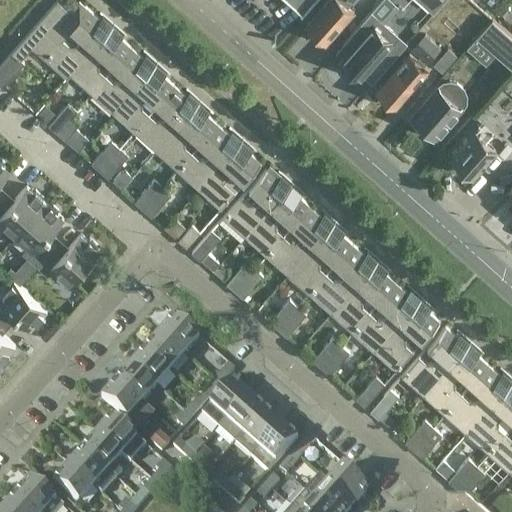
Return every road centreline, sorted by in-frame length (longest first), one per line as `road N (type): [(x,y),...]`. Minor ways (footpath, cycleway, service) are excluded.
road 1 (residential): [(428,511),(442,496),(156,251),(0,423)]
road 2 (residential): [(511,289),(189,0)]
